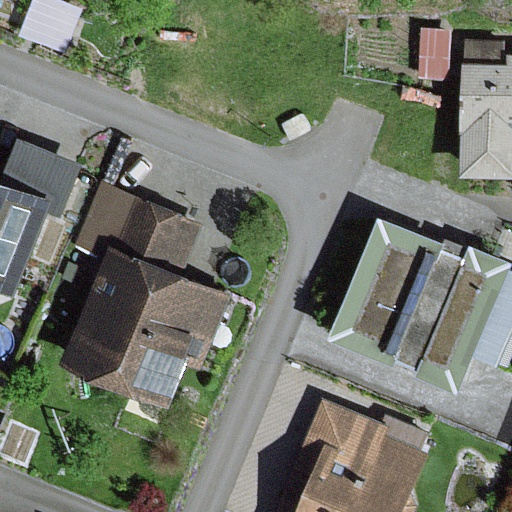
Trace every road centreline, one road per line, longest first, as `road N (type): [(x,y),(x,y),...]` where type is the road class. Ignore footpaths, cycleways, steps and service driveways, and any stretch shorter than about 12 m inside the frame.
road 1 (residential): [(324,208),(322,186),(306,171),(0,60)]
road 2 (residential): [(204,511),(324,208)]
